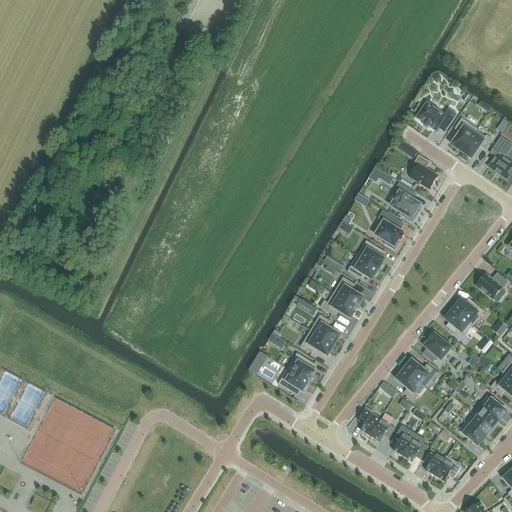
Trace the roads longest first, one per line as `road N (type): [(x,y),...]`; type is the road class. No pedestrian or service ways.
road 1 (residential): [(306,429),(464,174)]
road 2 (residential): [(323,440),(511,208)]
road 3 (residential): [(306,429),(258,400),(188,511)]
road 4 (residential): [(431,511),(323,440)]
